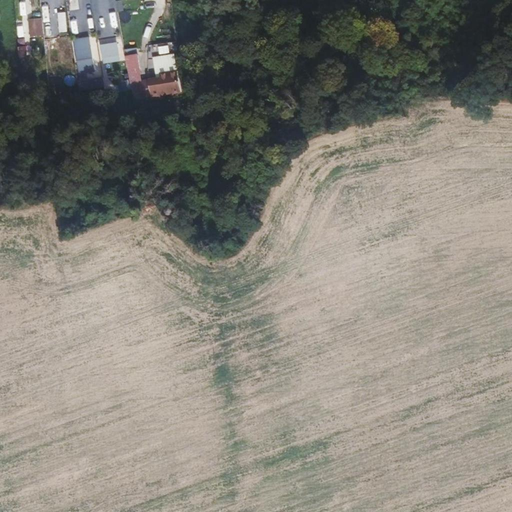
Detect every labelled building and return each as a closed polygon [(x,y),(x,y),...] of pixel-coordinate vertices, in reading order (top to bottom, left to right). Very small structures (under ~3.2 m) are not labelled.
[(79,0),(81,18),(92,17),(90,0),(79,0)] [(30,21),(31,36),(43,35),(42,20),(30,21)] [(73,37),(80,90),(96,88),(95,79),(100,78),(94,35),(73,37)] [(69,52),(69,38),(51,39),(52,52),(69,52)] [(102,62),(124,59),(122,38),(99,41),(102,62)] [(152,94),(153,76),(144,77),(138,47),(125,49),(135,96),(144,94),(152,94)] [(177,67),(175,52),(155,54),(156,66),(177,67)] [(182,89),(178,70),(157,71),(157,76),(153,76),(152,94),(164,94),(164,91),(182,89)]
